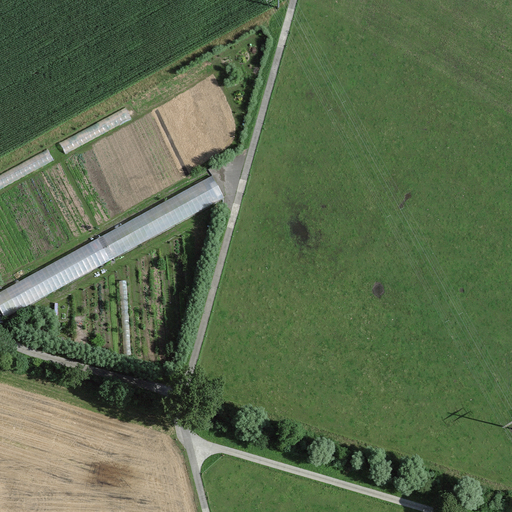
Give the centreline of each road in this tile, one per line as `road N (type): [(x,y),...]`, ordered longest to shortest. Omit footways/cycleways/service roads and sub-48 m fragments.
road 1 (residential): [(294,0),(191,373),(175,395)]
road 2 (residential): [(432,511),(188,447)]
road 3 (residential): [(175,395),(25,352),(0,335)]
